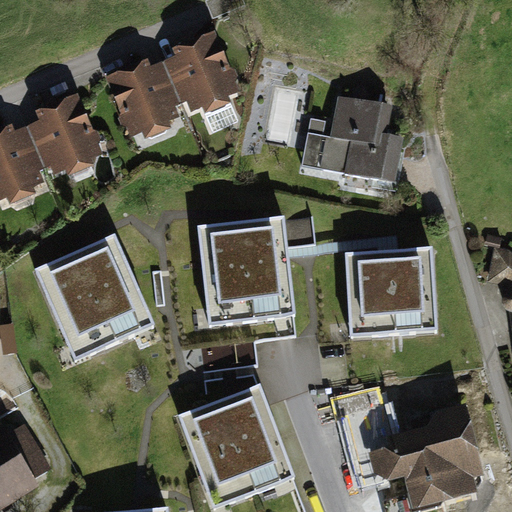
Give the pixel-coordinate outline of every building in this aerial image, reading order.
[(212,0),(206,4),(215,22),(247,6),(244,0),(212,0)] [(213,40),(163,60),(186,116),(236,97),(213,40)] [(156,64),(103,86),(127,143),(180,122),(156,64)] [(75,103),(28,122),(52,181),(100,162),(75,103)] [(387,114),(335,104),(330,129),(312,125),(303,168),(391,186),(399,147),(381,143),(387,114)] [(21,128),(0,136),(0,201),(44,184),(21,128)] [(197,230),(209,331),(296,321),(285,220),(197,230)] [(35,274),(75,366),(155,331),(115,239),(35,274)] [(511,259),(496,249),(486,283),(509,293),(505,303),(509,315),(511,316),(511,259)] [(433,252),(345,257),(350,342),(438,336),(433,252)] [(218,511),(296,484),(261,389),(178,419),(212,511),(218,511)] [(383,408),(346,417),(363,492),(391,485),(397,511),(421,511),(481,498),(459,408),(430,415),(422,431),(391,439),(383,408)] [(0,511),(30,493),(26,486),(47,473),(20,432),(4,442),(0,436),(0,511)]
